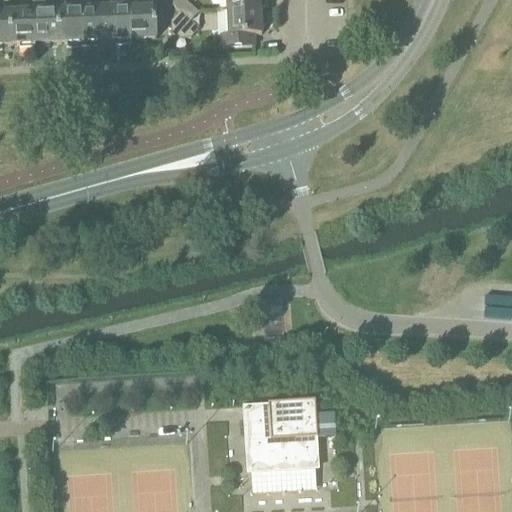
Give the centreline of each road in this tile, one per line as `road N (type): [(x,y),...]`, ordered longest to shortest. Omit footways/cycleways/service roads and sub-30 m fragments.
road 1 (unclassified): [(511,333),(342,316),(321,289),(283,139)]
road 2 (secondary): [(283,139),(0,214)]
road 3 (secondary): [(434,0),(385,75),(342,112),(283,139)]
